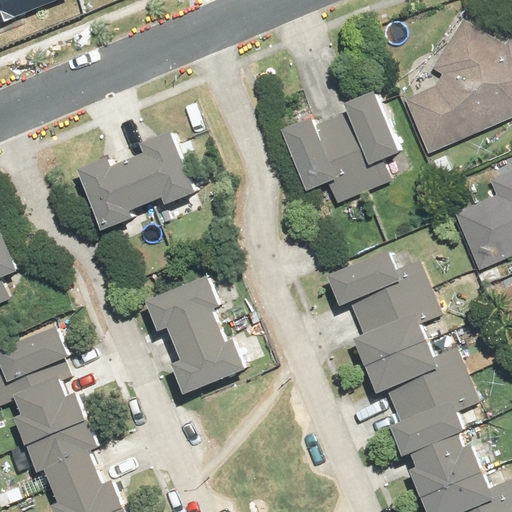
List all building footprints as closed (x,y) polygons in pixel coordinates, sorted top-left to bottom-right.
[(0,0),(0,20),(57,0),(0,0)] [(410,102),(425,154),(497,131),(511,116),(511,50),(464,20),(435,72),(443,76),(440,90),(410,102)] [(379,101),(288,140),(312,196),(330,188),(339,209),(395,186),(386,164),(403,157),(379,101)] [(177,133),(83,175),(111,236),(205,194),(177,133)] [(500,201),(460,217),(481,270),(511,257),(511,173),(493,181),(500,201)] [(0,218),(0,307),(10,303),(2,283),(22,275),(0,218)] [(393,257),(330,284),(343,317),(355,312),(366,339),(355,344),(381,405),(392,400),(404,427),(393,431),(407,465),(418,461),(421,468),(409,473),(425,511),(511,511),(511,489),(495,497),(460,415),(481,406),(459,356),(439,365),(421,324),(441,316),(421,268),(401,276),(393,257)] [(230,272),(150,304),(163,335),(176,330),(190,366),(176,371),(188,400),(268,369),(230,272)] [(0,406),(16,400),(60,511),(124,511),(116,489),(104,494),(88,453),(98,449),(80,402),(69,406),(60,384),(80,376),(63,333),(0,357),(0,406)]
